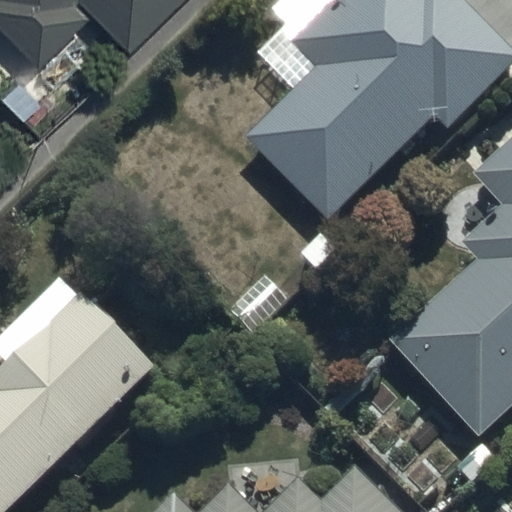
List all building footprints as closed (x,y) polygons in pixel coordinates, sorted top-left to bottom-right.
[(0,0),(0,16),(34,52),(86,2),(123,41),(165,0),(0,0)] [(511,65),(511,49),(464,0),(332,0),(291,39),(319,68),(243,140),(325,225),(436,119),(445,129),(511,65)] [(511,141),(476,175),(505,207),(465,244),(481,260),(393,342),(482,438),(511,409),(511,141)] [(0,356),(11,367),(0,377),(0,511),(13,511),(159,368),(86,294),(80,299),(62,280),(0,341),(0,356)] [(397,511),(355,471),(325,502),(301,478),(267,511),(259,511),(230,483),(201,511),(193,511),(176,495),(159,511),(397,511)]
